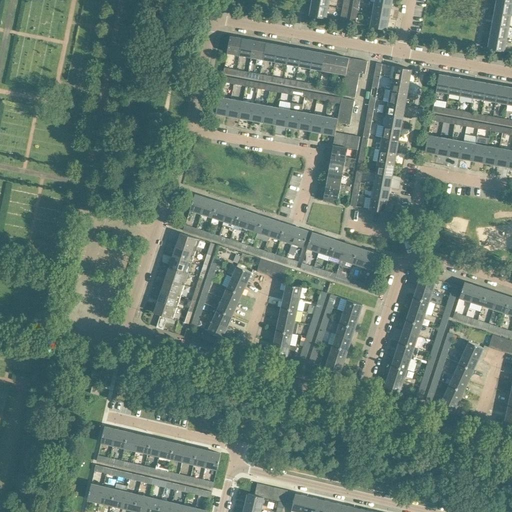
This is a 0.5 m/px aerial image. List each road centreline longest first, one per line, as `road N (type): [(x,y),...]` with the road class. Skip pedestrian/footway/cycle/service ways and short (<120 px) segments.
road 1 (residential): [(239,369),(124,332),(187,132)]
road 2 (residential): [(294,222),(308,153),(187,132)]
road 3 (residential): [(239,467),(427,511)]
road 4 (residential): [(400,53),(215,17)]
road 5 (residential): [(356,406),(409,249)]
road 6 (residential): [(239,467),(223,442),(105,413)]
road 7 (residential): [(411,237),(423,172),(504,186)]
road 8 (residential): [(356,406),(239,369)]
road 9 (residential): [(472,444),(356,406)]
